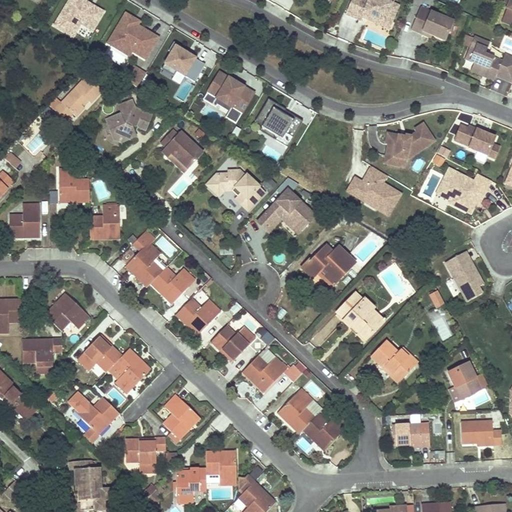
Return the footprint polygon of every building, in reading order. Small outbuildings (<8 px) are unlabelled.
[(92,31),(103,12),(95,7),(93,9),(89,6),(90,4),(83,0),(69,0),(54,25),(72,36),(80,24),(92,31)] [(392,20),(398,6),(392,3),(393,0),(351,0),(346,14),(360,21),(362,17),(373,22),(375,17),(384,21),(386,17),(392,20)] [(511,0),(500,0),(500,2),(508,5),(501,21),(511,25),(511,21),(511,0)] [(444,41),(452,21),(420,8),(411,30),(421,34),(422,32),(427,34),(431,35),(444,41)] [(145,59),(157,38),(144,30),(143,31),(136,27),(136,25),(132,23),(134,19),(126,14),(121,22),(121,21),(107,43),(116,48),(119,42),(131,49),(131,51),(145,59)] [(389,29),(392,20),(386,17),(384,21),(375,17),(373,22),(389,29)] [(469,48),(473,38),(465,35),(461,44),(469,48)] [(511,82),(511,58),(504,55),(501,61),(484,54),(489,43),(473,37),(473,38),(469,48),(464,59),(474,63),(470,71),(483,76),(484,74),(486,75),(488,75),(487,78),(494,80),(496,76),(511,82)] [(131,49),(119,42),(116,48),(128,56),(131,51),(131,49)] [(205,64),(195,59),(195,58),(186,53),(188,51),(173,42),(168,51),(171,53),(161,69),(173,76),(176,72),(194,82),(205,64)] [(136,89),(145,75),(133,68),(129,74),(121,69),(116,77),(136,89)] [(241,114),(253,94),(244,88),(228,79),(219,73),(203,100),(212,106),(214,103),(216,99),(231,108),(241,114)] [(246,86),(230,76),(228,79),(244,88),(246,86)] [(104,91),(88,77),(62,105),(56,99),(50,105),(56,111),(55,111),(66,121),(73,113),(76,117),(84,108),(81,105),(87,99),(90,102),(92,104),(104,91)] [(87,99),(81,105),(84,108),(90,102),(87,99)] [(231,108),(216,99),(214,103),(229,112),(231,108)] [(286,109),(268,99),(267,100),(285,110),(286,109)] [(288,147),(302,122),(294,118),(293,120),(288,117),(287,119),(282,116),(285,110),(267,100),(257,119),(264,123),(263,126),(279,136),(277,140),(288,147)] [(109,134),(112,135),(116,137),(113,143),(121,146),(136,138),(134,135),(132,131),(134,129),(137,129),(145,133),(151,118),(134,112),(129,103),(116,109),(119,117),(104,124),(109,134)] [(235,124),(241,114),(231,108),(229,112),(225,118),(235,124)] [(303,120),(285,110),(282,116),(287,119),(288,117),(293,120),(294,118),(302,122),(303,120)] [(406,161),(434,142),(422,124),(414,130),(416,133),(410,137),(404,136),(404,138),(404,140),(398,139),(398,136),(387,134),(385,145),(388,145),(390,146),(388,157),(406,161)] [(279,136),(263,126),(260,131),(277,140),(279,136)] [(492,144),(495,137),(487,134),(478,130),(469,126),(468,129),(460,126),(454,140),(469,146),(468,148),(487,156),(492,144)] [(158,146),(160,148),(162,150),(159,153),(166,160),(169,157),(185,172),(200,156),(177,134),(175,137),(170,132),(158,146)] [(492,144),(487,156),(494,158),(499,147),(492,144)] [(404,169),(406,161),(388,157),(390,146),(388,145),(384,164),(404,169)] [(440,147),(438,155),(447,158),(449,150),(440,147)] [(5,161),(9,156),(5,152),(1,157),(5,161)] [(432,164),(442,166),(445,158),(435,155),(432,164)] [(9,156),(5,161),(16,170),(22,165),(9,156)] [(166,160),(182,175),(185,172),(169,157),(166,160)] [(388,177),(371,167),(362,182),(355,178),(347,191),(362,200),(364,196),(379,205),(377,209),(388,216),(401,194),(383,183),(385,180),(386,181),(388,177)] [(483,195),(491,181),(478,174),(474,181),(449,169),(439,187),(454,194),(450,201),(449,203),(469,213),(474,204),(480,193),(483,195)] [(60,180),(59,180),(58,180),(58,204),(88,203),(87,182),(74,182),(74,170),(60,171),(60,180)] [(0,197),(7,190),(6,190),(6,189),(13,182),(4,173),(0,177),(0,197)] [(204,188),(210,193),(215,199),(221,193),(227,193),(233,197),(230,201),(243,212),(260,193),(242,176),(240,178),(236,174),(224,174),(224,176),(213,177),(204,188)] [(454,194),(439,187),(436,194),(450,201),(454,194)] [(290,189),(259,223),(271,234),(285,221),(289,216),(304,231),(318,216),(290,189)] [(478,206),(483,195),(480,193),(474,204),(478,206)] [(20,217),(14,217),(8,217),(9,238),(37,238),(37,215),(34,215),(34,205),(20,205),(20,217)] [(118,215),(117,215),(116,215),(115,206),(101,206),(101,219),(88,219),(89,240),(118,239),(118,215)] [(289,216),(285,221),(300,235),(304,231),(289,216)] [(156,280),(165,270),(156,262),(160,257),(150,247),(156,241),(146,232),(132,247),(139,254),(125,269),(147,289),(150,286),(156,280)] [(321,256),(327,250),(323,246),(317,253),(321,256)] [(337,250),(345,257),(347,254),(340,247),(337,250)] [(299,269),(310,280),(317,272),(320,269),(335,282),(352,264),(345,257),(337,250),(335,248),(330,253),(327,250),(321,256),(317,253),(309,261),(307,260),(299,269)] [(119,262),(126,266),(133,254),(127,250),(119,262)] [(465,252),(458,255),(464,265),(470,262),(465,252)] [(483,284),(470,262),(464,265),(458,255),(445,263),(466,302),(481,294),(478,287),(483,284)] [(317,272),(331,286),(335,282),(320,269),(317,272)] [(165,270),(156,280),(150,286),(172,307),(188,289),(186,287),(192,280),(182,270),(174,279),(165,270)] [(454,279),(447,282),(451,292),(458,289),(454,279)] [(445,299),(438,286),(431,289),(437,302),(445,299)] [(342,320),(341,321),(340,322),(348,328),(351,325),(354,327),(351,330),(363,341),(378,324),(366,314),(371,309),(361,299),(359,301),(351,294),(334,313),(342,320)] [(77,331),(82,326),(87,321),(80,314),(82,312),(65,296),(44,318),(59,332),(68,323),(77,331)] [(213,321),(213,320),(211,319),(218,312),(207,302),(200,311),(190,302),(176,317),(198,338),(213,321)] [(0,335),(3,336),(10,335),(9,324),(22,324),(21,303),(0,303),(0,335)] [(438,342),(454,337),(445,307),(430,312),(438,342)] [(366,314),(378,324),(383,319),(371,309),(366,314)] [(346,329),(361,343),(363,341),(351,330),(354,327),(351,325),(348,328),(346,329)] [(253,338),(242,328),(236,335),(246,344),(253,338)] [(269,346),(275,339),(263,328),(257,334),(269,346)] [(234,362),(248,346),(247,345),(246,344),(236,335),(234,337),(225,329),(210,344),(222,355),(224,353),(234,362)] [(37,375),(44,375),(51,375),(50,365),(53,365),(53,352),(62,351),(61,337),(52,337),(52,341),(23,342),(23,364),(36,363),(37,375)] [(107,373),(114,366),(121,358),(100,338),(84,355),(86,357),(79,364),(84,369),(89,373),(97,365),(107,373)] [(382,342),(375,350),(368,358),(380,369),(381,368),(398,383),(411,368),(403,360),(406,358),(398,351),(396,353),(382,342)] [(403,360),(411,368),(415,363),(399,349),(398,351),(406,358),(403,360)] [(121,358),(114,366),(123,375),(115,384),(125,393),(132,387),(134,388),(150,371),(128,351),(121,358)] [(280,377),(279,376),(279,375),(285,368),(274,359),(267,367),(257,358),(242,374),(265,394),(280,377)] [(468,363),(448,373),(455,389),(460,399),(461,401),(482,391),(468,363)] [(379,370),(396,385),(398,383),(381,368),(380,369),(379,370)] [(0,408),(3,412),(6,409),(22,425),(38,409),(23,395),(22,396),(10,385),(12,383),(0,371),(0,408)] [(283,395),(288,400),(300,388),(294,382),(283,395)] [(449,392),(454,402),(460,399),(455,389),(449,392)] [(299,436),(303,432),(313,421),(304,412),(312,403),(301,393),(295,400),(294,399),(293,398),(277,416),(299,436)] [(163,409),(168,413),(172,417),(163,427),(178,441),(199,419),(182,403),(180,405),(173,398),(163,409)] [(85,401),(80,406),(75,411),(82,418),(80,420),(98,436),(118,414),(103,399),(94,409),(85,401)] [(313,421),(303,432),(324,453),(340,435),(338,434),(344,427),(334,417),(326,426),(317,417),(313,421)] [(477,444),(477,445),(477,446),(500,446),(499,431),(490,431),(490,422),(460,423),(460,444),(477,444)] [(429,426),(391,427),(392,448),(409,447),(421,446),(421,448),(430,448),(429,426)] [(164,439),(164,435),(153,435),(154,439),(154,448),(165,448),(164,439)] [(152,472),(152,467),(152,463),(155,462),(154,448),(154,439),(124,441),(125,461),(137,461),(138,473),(152,472)] [(342,461),(350,453),(345,448),(337,456),(342,461)] [(205,453),(205,470),(206,475),(218,475),(218,486),(233,486),(233,477),(235,477),(234,453),(205,453)] [(165,471),(175,471),(177,467),(179,467),(179,454),(165,455),(165,471)] [(91,461),(70,462),(70,471),(75,470),(77,491),(79,491),(81,511),(84,511),(105,509),(104,499),(113,498),(112,488),(101,488),(100,469),(92,469),(91,461)] [(176,494),(177,494),(178,494),(178,504),(193,503),(193,492),(206,491),(206,475),(205,470),(175,471),(176,494)] [(238,489),(244,494),(253,484),(254,483),(247,477),(244,480),(237,480),(238,489)] [(15,482),(4,494),(15,505),(27,493),(15,482)] [(268,511),(276,504),(253,484),(244,494),(242,496),(239,499),(249,508),(245,511),(268,511)] [(83,511),(84,511),(81,511),(79,491),(77,491),(78,506),(73,506),(73,511),(83,511)] [(27,493),(15,505),(17,507),(28,495),(27,493)] [(155,494),(151,499),(157,506),(162,500),(155,494)]
